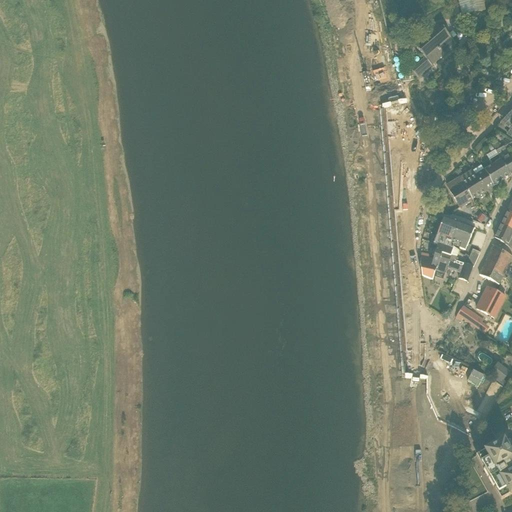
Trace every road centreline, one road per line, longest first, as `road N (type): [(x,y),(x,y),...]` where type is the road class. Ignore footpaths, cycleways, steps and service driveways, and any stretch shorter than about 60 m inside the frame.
road 1 (residential): [(434,185),(399,159),(402,123),(468,115),(511,88)]
road 2 (residential): [(416,297),(429,323),(444,324),(487,238)]
